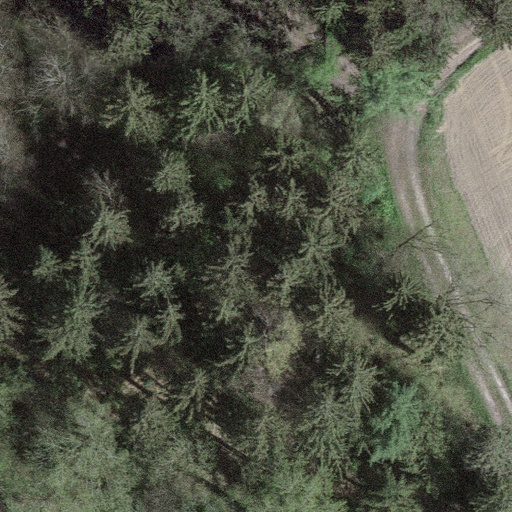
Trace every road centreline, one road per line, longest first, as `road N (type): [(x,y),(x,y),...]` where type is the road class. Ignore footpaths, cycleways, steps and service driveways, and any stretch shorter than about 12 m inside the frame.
road 1 (track): [(511,415),(411,218),(408,126)]
road 2 (track): [(187,0),(0,224)]
road 3 (track): [(408,126),(274,17),(231,0)]
road 4 (track): [(511,9),(408,126)]
